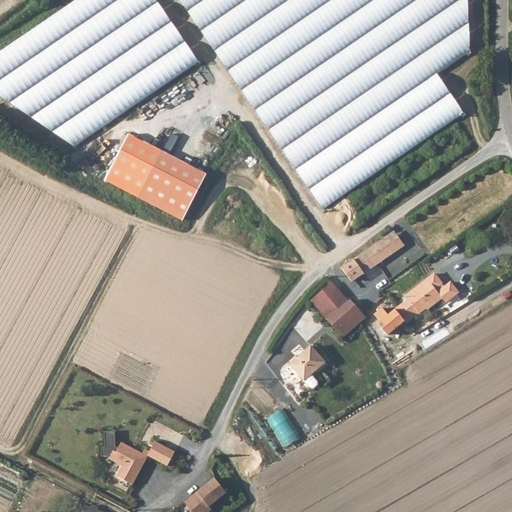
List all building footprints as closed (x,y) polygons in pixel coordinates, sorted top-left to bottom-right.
[(200,65),(155,0),(69,0),(0,47),(0,98),(74,147),(200,65)] [(177,0),(323,213),(463,114),(436,74),(468,52),(465,0),(177,0)] [(203,176),(125,135),(101,181),(179,222),(203,176)] [(390,236),(368,250),(378,263),(399,250),(390,236)] [(354,259),(364,272),(378,263),(368,250),(354,259)] [(341,267),(351,281),(364,272),(354,259),(341,267)] [(419,284),(429,297),(437,290),(434,287),(440,281),(431,273),(419,284)] [(417,309),(429,297),(419,284),(405,297),(407,299),(417,309)] [(437,290),(429,297),(434,302),(442,295),(437,290)] [(395,310),(404,321),(407,324),(425,307),(427,309),(434,302),(429,297),(417,309),(407,299),(395,310)] [(350,299),(327,319),(342,337),(365,317),(350,299)] [(388,335),(404,321),(395,310),(379,323),(388,335)] [(310,348),(289,365),(303,382),(324,364),(310,348)] [(345,511),(294,419),(235,453),(267,511),(345,511)] [(168,465),(175,451),(155,441),(150,451),(146,449),(142,457),(139,455),(138,457),(133,455),(134,453),(132,451),(133,448),(122,442),(117,452),(114,450),(110,459),(122,465),(117,475),(133,484),(148,455),(168,465)] [(229,491),(217,476),(202,487),(203,488),(197,492),(210,507),(212,510),(215,508),(212,504),(229,491)] [(188,500),(197,511),(208,511),(212,510),(210,507),(197,492),(188,500)] [(80,511),(105,511),(84,501),(79,511),(80,511)]
